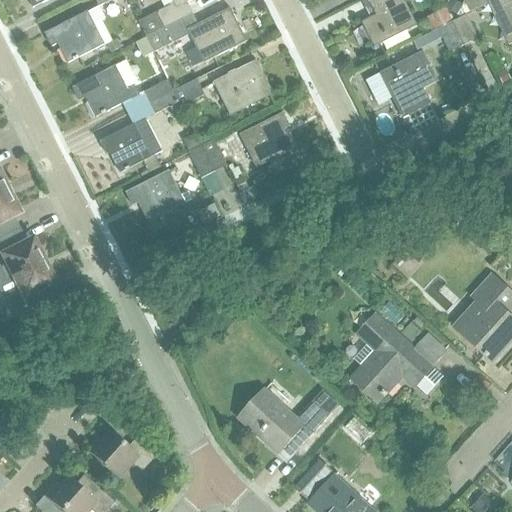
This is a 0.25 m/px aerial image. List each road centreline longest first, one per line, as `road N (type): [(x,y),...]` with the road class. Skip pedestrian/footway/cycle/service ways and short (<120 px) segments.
road 1 (residential): [(214,491),(0,53)]
road 2 (residential): [(499,105),(368,163),(283,0)]
road 3 (residential): [(0,506),(87,413)]
